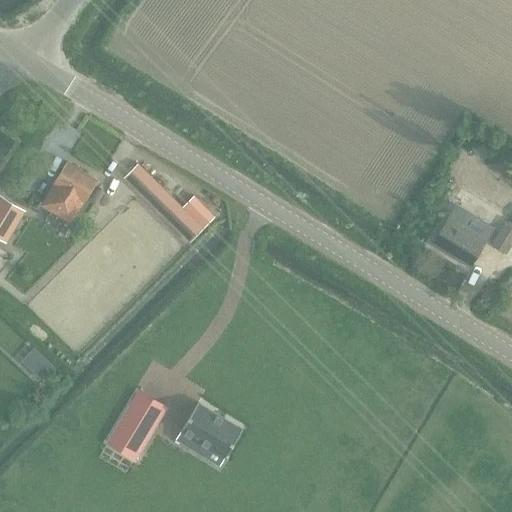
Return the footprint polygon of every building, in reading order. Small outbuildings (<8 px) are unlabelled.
[(54,181),(56,183),(43,204),(69,220),(83,199),(85,200),(97,181),(66,162),(54,181)] [(137,163),(126,175),(192,240),(204,228),(214,217),(193,196),(182,208),(137,163)] [(0,232),(16,206),(0,196),(0,197),(0,232)] [(469,267),(485,242),(490,233),(474,223),(469,232),(447,219),(431,244),(469,267)] [(511,224),(505,220),(490,245),(504,254),(511,241),(511,224)] [(22,361),(43,381),(55,367),(34,348),(22,361)] [(140,392),(109,444),(134,459),(166,408),(140,392)] [(197,399),(176,437),(220,465),(241,427),(197,399)]
